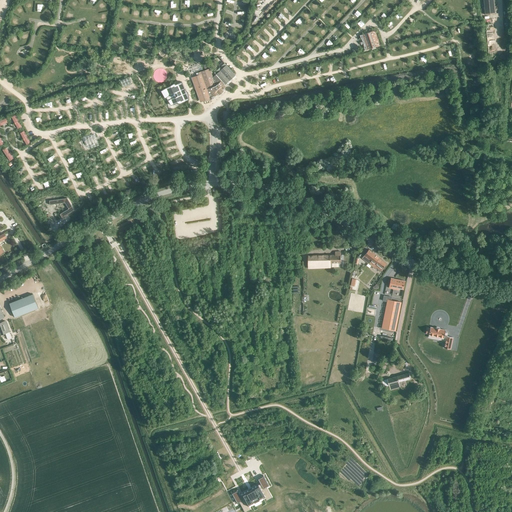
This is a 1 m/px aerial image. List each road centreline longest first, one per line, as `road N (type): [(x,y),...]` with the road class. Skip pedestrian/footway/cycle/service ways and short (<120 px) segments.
road 1 (tertiary): [(0,279),(134,204),(227,183),(315,204),(412,263)]
road 2 (track): [(174,511),(149,438),(230,415)]
